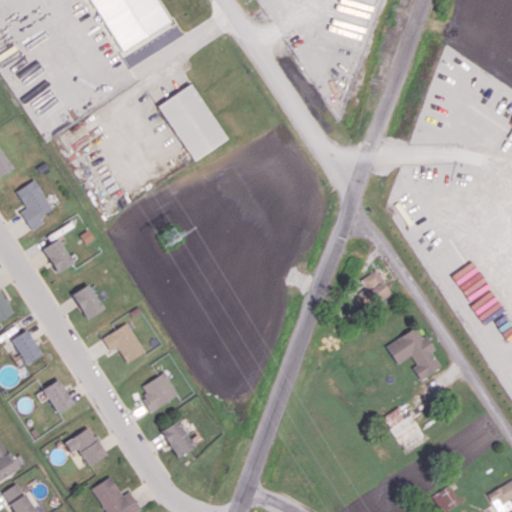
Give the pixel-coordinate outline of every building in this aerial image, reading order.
[(167,23),(153,0),(88,0),(118,51),(167,23)] [(226,139),(191,83),(157,104),(191,160),(226,139)] [(0,175),(12,168),(0,148),(0,175)] [(19,210),(30,230),(43,222),(39,215),(51,208),(34,179),(15,190),(25,207),(19,210)] [(73,262),(58,237),(41,247),(56,272),(73,262)] [(367,308),(391,292),(375,269),(360,280),(366,288),(358,294),(367,308)] [(103,308),(87,283),(71,293),(86,319),(103,308)] [(0,319),(12,312),(0,293),(0,319)] [(125,362),(143,353),(128,322),(101,336),(108,350),(117,346),(125,362)] [(385,345),(396,363),(410,355),(416,363),(411,366),(419,379),(440,366),(430,350),(434,348),(426,335),(421,337),(414,327),(385,345)] [(23,363),(40,355),(28,329),(10,337),(23,363)] [(138,386),(150,409),(177,396),(165,372),(138,386)] [(72,405),(59,379),(42,387),(54,413),(72,405)] [(382,417),(402,449),(424,436),(410,414),(405,418),(398,407),(382,417)] [(194,446),(178,419),(160,429),(176,456),(194,446)] [(105,454),(88,426),(63,441),(70,452),(76,448),(87,465),(105,454)] [(0,479),(18,468),(0,439),(0,479)] [(121,495),(109,475),(90,487),(105,511),(122,511),(124,511),(134,511),(140,509),(128,490),(121,495)] [(511,511),(511,505),(508,499),(511,497),(511,478),(486,494),(495,511),(511,511)] [(35,511),(17,482),(1,491),(13,511),(35,511)] [(443,511),(460,502),(449,484),(431,495),(440,511),(443,511)]
